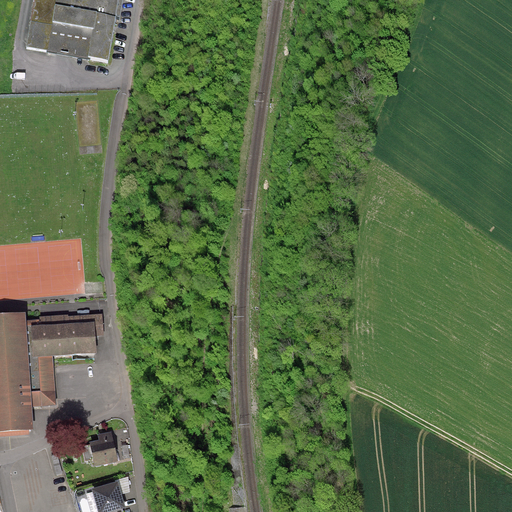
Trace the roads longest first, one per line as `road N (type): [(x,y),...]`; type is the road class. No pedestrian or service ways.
road 1 (track): [(511,475),(355,384),(348,371),(344,261),(355,199),(386,92),(425,0)]
road 2 (residential): [(134,0),(110,211),(112,296),(129,409)]
road 3 (residential): [(129,409),(0,458)]
